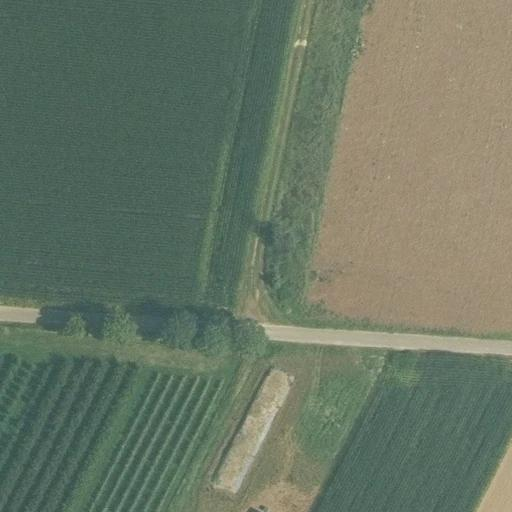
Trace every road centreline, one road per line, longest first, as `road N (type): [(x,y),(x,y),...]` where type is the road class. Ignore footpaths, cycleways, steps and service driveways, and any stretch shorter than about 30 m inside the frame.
road 1 (track): [(0,314),(511,349)]
road 2 (track): [(242,332),(307,0)]
